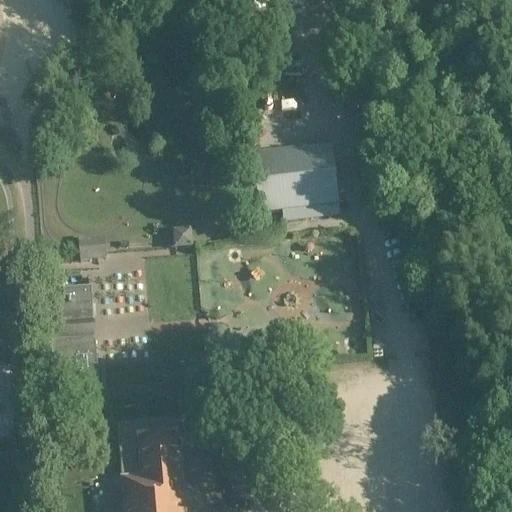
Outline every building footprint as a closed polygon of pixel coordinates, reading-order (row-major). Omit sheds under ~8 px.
[(253,0),(255,18),(348,10),(347,0),(253,0)] [(293,103),(288,40),(263,42),(264,54),(267,54),(269,83),(267,83),(268,105),(293,103)] [(16,90),(3,91),(6,125),(19,124),(16,90)] [(272,145),(316,141),(313,107),(269,111),(272,145)] [(10,126),(11,145),(25,144),(24,125),(10,126)] [(332,150),(251,158),(257,215),(326,208),(337,207),(332,150)] [(172,249),(172,257),(195,256),(194,244),(194,241),(193,231),(171,232),(172,245),(172,249)] [(79,263),(105,261),(104,255),(104,253),(104,249),(103,238),(77,240),(78,250),(78,257),(79,263)] [(80,291),(47,293),(49,324),(50,324),(50,327),(51,334),(51,341),(52,345),(51,346),(53,372),(96,369),(95,364),(94,342),(92,342),(92,331),(91,320),(92,320),(90,290),(80,291)] [(418,320),(407,323),(415,364),(427,361),(418,320)] [(382,381),(384,399),(394,398),(392,380),(382,381)] [(356,452),(375,449),(372,427),(352,431),(356,452)] [(121,481),(123,511),(183,511),(177,437),(137,441),(140,479),(121,481)]
